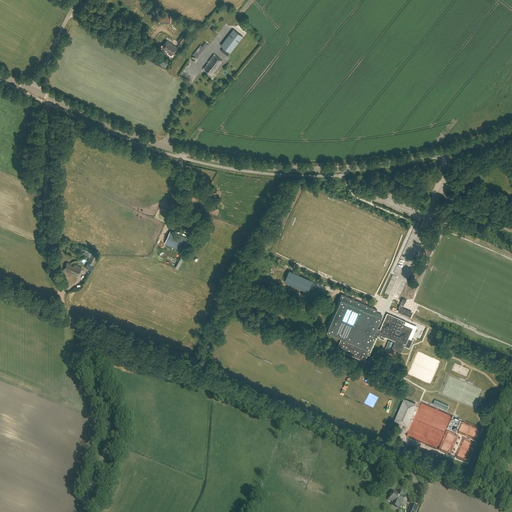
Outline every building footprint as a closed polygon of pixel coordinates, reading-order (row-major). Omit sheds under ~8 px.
[(243,36),(233,29),(221,46),(230,53),(243,36)] [(177,48),(167,41),(162,47),(170,52),(169,54),(171,56),(177,48)] [(202,46),(198,52),(196,51),(193,55),(196,57),(195,59),(195,60),(194,61),(196,62),(206,50),(202,46)] [(223,61),(214,55),(208,62),(209,62),(204,69),(212,76),(216,72),(215,71),(223,61)] [(224,182),(227,175),(219,172),(216,179),(224,182)] [(202,195),(193,187),(186,194),(195,202),(202,195)] [(203,215),(196,212),(189,230),(196,233),(203,215)] [(191,216),(188,214),(186,218),(182,216),(179,221),(174,219),(172,223),(185,229),(191,216)] [(189,239),(170,231),(165,243),(184,252),(189,239)] [(98,256),(91,252),(89,255),(91,256),(87,262),(94,265),(98,256)] [(179,269),(185,257),(183,256),(177,267),(179,269)] [(71,264),(67,262),(63,271),(78,277),(82,268),(74,265),(73,267),(70,265),(71,264)] [(284,282),(307,292),(312,281),(289,271),(284,282)] [(349,302),(339,298),(326,328),(331,330),(330,332),(341,337),(336,349),(365,361),(368,355),(370,355),(378,336),(380,337),(381,335),(395,341),(392,348),(401,352),(404,346),(409,348),(413,340),(409,338),(413,328),(405,324),(406,321),(387,313),(379,331),(376,329),(382,317),(376,314),(377,310),(350,298),(349,302)] [(412,314),(399,308),(398,312),(410,317),(412,314)] [(451,378),(447,388),(450,390),(451,388),(450,387),(452,383),(454,384),(456,380),(451,378)] [(413,403),(407,401),(404,408),(403,408),(401,412),(402,412),(399,419),(405,421),(407,417),(408,417),(412,407),(411,407),(413,403)] [(397,493),(393,491),(389,500),(394,502),(393,503),(399,506),(400,505),(404,507),(408,498),(404,496),(404,495),(398,492),(397,493)]
